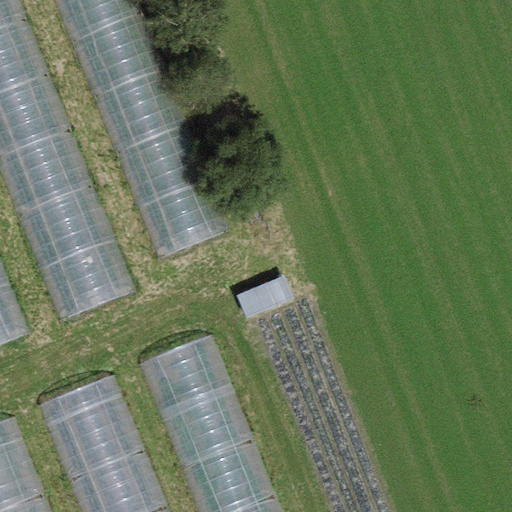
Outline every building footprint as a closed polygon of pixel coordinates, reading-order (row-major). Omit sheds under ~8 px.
[(147,310),(20,0),(0,0),(0,166),(71,341),(147,310)] [(232,241),(135,0),(53,0),(162,269),(232,241)] [(0,365),(37,350),(0,259),(0,365)] [(285,511),(217,343),(142,373),(198,511),(285,511)] [(167,511),(117,389),(41,420),(78,511),(167,511)] [(50,511),(17,431),(0,438),(0,511),(50,511)]
